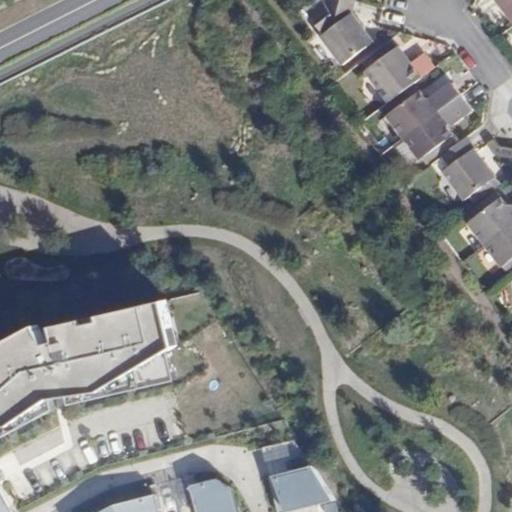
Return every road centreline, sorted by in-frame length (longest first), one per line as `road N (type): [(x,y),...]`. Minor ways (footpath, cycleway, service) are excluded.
road 1 (track): [(238,0),(511,359)]
road 2 (residential): [(48,511),(107,480),(195,457),(237,463),(261,511)]
